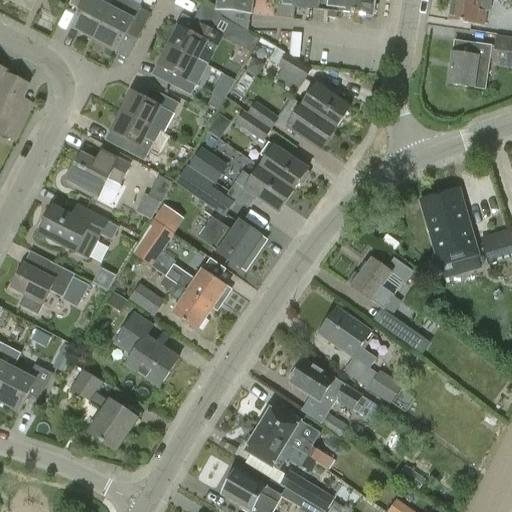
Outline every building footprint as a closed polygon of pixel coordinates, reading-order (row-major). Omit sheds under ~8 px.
[(36,0),(5,0),(31,12),(36,0)] [(71,29),(94,41),(111,9),(93,0),(72,0),(69,5),(81,11),(71,29)] [(127,0),(115,0),(111,9),(94,41),(117,53),(127,35),(138,41),(151,15),(140,9),(141,7),(127,0)] [(251,0),(217,0),(216,13),(249,32),(251,0)] [(278,0),(277,19),(294,21),(295,9),(373,17),(374,0),(278,0)] [(479,12),(480,0),(451,0),(449,22),(483,27),(485,13),(479,12)] [(190,34),(179,28),(168,48),(197,63),(206,68),(223,38),(196,23),(190,34)] [(511,38),(498,37),(496,49),(494,63),(511,65),(511,38)] [(492,48),(455,43),(449,86),(485,91),(492,48)] [(197,63),(168,48),(158,67),(175,76),(170,86),(191,97),(196,88),(206,68),(197,63)] [(310,73),(286,56),(277,68),(302,85),(310,73)] [(262,65),(253,59),(248,68),(257,74),(262,65)] [(236,89),(248,92),(251,77),(239,75),(236,89)] [(26,87),(3,76),(2,76),(0,79),(0,134),(14,141),(26,115),(15,110),(26,87)] [(317,86),(302,107),(336,131),(350,109),(317,86)] [(133,93),(122,113),(151,128),(161,110),(170,114),(173,116),(179,106),(176,104),(154,93),(149,102),(133,93)] [(222,100),(213,95),(207,105),(216,110),(222,100)] [(248,115),(253,119),(272,131),(280,120),(256,103),(248,115)] [(321,152),(336,131),(302,107),(288,128),(321,152)] [(122,113),(113,131),(112,132),(129,141),(123,151),(145,163),(150,152),(154,145),(145,140),(151,128),(122,113)] [(209,132),(221,138),(229,120),(216,115),(209,132)] [(264,143),(272,131),(253,119),(245,130),(264,143)] [(275,148),(260,169),(294,192),(300,183),(301,185),(303,184),(309,176),(309,173),(307,172),(308,171),(275,148)] [(202,149),(189,168),(216,185),(228,167),(202,149)] [(102,151),(96,163),(81,155),(67,182),(98,198),(109,179),(120,185),(130,166),(102,151)] [(200,200),(225,218),(234,204),(212,189),(214,186),(188,168),(177,184),(200,200)] [(243,173),(236,183),(246,190),(245,190),(279,213),(294,192),(260,169),(253,180),(243,173)] [(141,214),(154,221),(163,203),(164,203),(174,183),(161,177),(141,214)] [(420,201),(440,267),(478,256),(459,190),(420,201)] [(118,228),(107,222),(108,221),(80,206),(74,218),(54,208),(40,235),(75,254),(85,236),(97,242),(101,235),(111,241),(118,228)] [(267,242),(262,239),(241,224),(234,233),(213,219),(199,240),(219,254),(219,255),(241,270),(246,273),(267,242)] [(174,235),(155,222),(134,255),(135,256),(151,268),(174,235)] [(488,266),(511,258),(511,231),(511,230),(480,238),(488,266)] [(31,253),(24,265),(23,267),(11,290),(25,297),(20,307),(38,316),(50,292),(64,299),(63,301),(77,309),(89,287),(74,279),(76,276),(31,253)] [(382,288),(385,285),(391,289),(397,280),(404,284),(412,272),(394,259),(387,270),(371,260),(360,276),(356,274),(349,284),(353,287),(352,289),(385,311),(394,296),(382,288)] [(175,267),(172,271),(167,279),(212,310),(228,289),(204,272),(197,282),(175,267)] [(180,306),(173,316),(197,332),(212,310),(167,279),(161,287),(173,295),(170,299),(180,306)] [(140,285),(129,300),(154,318),(165,302),(140,285)] [(435,293),(425,286),(416,298),(426,305),(435,293)] [(127,303),(115,295),(108,306),(120,313),(127,303)] [(337,309),(319,335),(369,370),(377,358),(361,348),(371,333),(337,309)] [(116,342),(134,354),(127,364),(160,388),(179,360),(147,338),(154,329),(135,315),(116,342)] [(382,328),(405,344),(412,334),(389,318),(382,328)] [(73,349),(64,344),(59,352),(69,358),(73,349)] [(0,394),(13,369),(0,362),(0,356),(3,350),(0,347),(0,394)] [(330,410),(336,400),(361,416),(373,424),(382,410),(369,402),(305,362),(298,373),(295,371),(288,383),(330,410)] [(36,381),(13,369),(0,394),(0,403),(19,413),(29,395),(40,401),(53,375),(42,369),(36,381)] [(101,414),(88,434),(117,453),(139,420),(110,401),(109,403),(96,394),(103,385),(83,372),(71,390),(90,403),(89,405),(101,414)] [(403,387),(380,372),(369,390),(391,405),(403,387)] [(314,436),(317,432),(274,406),(260,429),(292,449),(299,453),(306,457),(307,456),(312,448),(318,438),(314,436)] [(327,416),(321,426),(341,438),(347,427),(327,416)] [(278,472),(292,449),(260,429),(246,452),(278,472)] [(312,448),(307,456),(324,469),(327,470),(333,460),(312,448)] [(316,464),(324,469),(307,456),(306,457),(300,467),(311,473),(316,464)] [(240,509),(244,511),(273,511),(282,497),(236,471),(235,474),(232,472),(222,491),(224,492),(222,496),(241,507),(240,509)] [(287,472),(279,486),(307,503),(321,511),(326,511),(333,501),(315,490),(287,472)] [(319,511),(284,492),(282,497),(303,509),(301,511),(319,511)] [(411,511),(397,502),(389,511),(411,511)]
